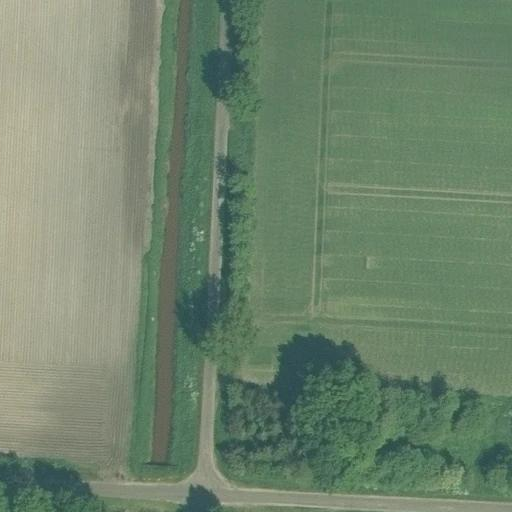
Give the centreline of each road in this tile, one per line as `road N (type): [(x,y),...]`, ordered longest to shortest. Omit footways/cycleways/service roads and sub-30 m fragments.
road 1 (unclassified): [(232,0),(206,489)]
road 2 (unclassified): [(206,489),(511,506)]
road 3 (unclassified): [(0,481),(206,489)]
